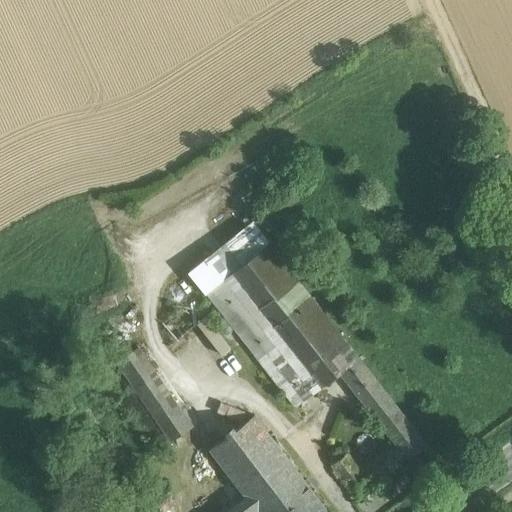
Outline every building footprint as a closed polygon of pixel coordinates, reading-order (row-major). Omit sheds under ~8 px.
[(207,292),(269,243),(252,221),(189,271),(207,292)] [(358,356),(269,243),(207,292),(295,406),(339,371),(358,356)] [(214,313),(202,319),(219,355),(231,349),(214,313)] [(176,403),(138,347),(116,361),(154,417),(176,403)] [(426,443),(358,356),(339,371),(395,442),(359,469),(372,486),(426,443)] [(149,433),(159,426),(137,395),(128,402),(149,433)] [(220,409),(239,419),(244,411),(224,400),(220,409)] [(176,403),(154,417),(170,440),(192,426),(176,403)] [(292,465),(254,415),(210,449),(243,493),(248,499),(292,465)] [(347,454),(332,465),(357,497),(372,486),(359,469),(347,454)] [(328,511),(292,465),(248,499),(257,511),(328,511)] [(243,493),(218,511),(257,511),(248,499),(243,493)]
